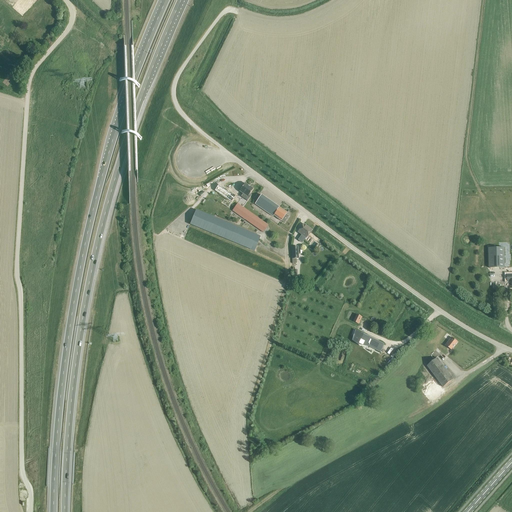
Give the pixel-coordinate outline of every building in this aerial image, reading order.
[(220,183),(216,189),(233,200),(237,194),(220,183)] [(245,195),(248,197),(253,189),(245,184),(239,191),(243,194),(242,195),(245,196),(245,195)] [(257,206),(273,217),(279,208),(261,195),(256,203),(255,204),(257,206)] [(232,211),(263,232),(268,226),(237,204),(232,211)] [(281,221),(285,223),(289,216),(286,214),(287,213),(279,208),(273,217),(274,217),(274,216),(281,221)] [(190,224),(254,251),(260,237),(196,211),(190,224)] [(312,230),(304,224),(298,233),(302,235),(298,241),(302,243),(306,237),(306,238),(312,230)] [(489,248),(489,268),(505,268),(504,248),(489,248)] [(353,322),(359,324),(362,317),(357,315),(353,322)] [(352,341),(359,346),(359,345),(360,343),(361,341),(360,341),(361,340),(365,342),(365,343),(365,344),(370,346),(370,347),(378,352),(380,349),(377,347),(378,343),(367,338),(365,337),(366,335),(356,330),(356,331),(355,335),(353,339),(354,339),(353,341),(352,340),(352,341)] [(445,346),(451,350),(458,342),(452,337),(445,346)] [(427,366),(443,387),(454,379),(438,358),(427,366)]
